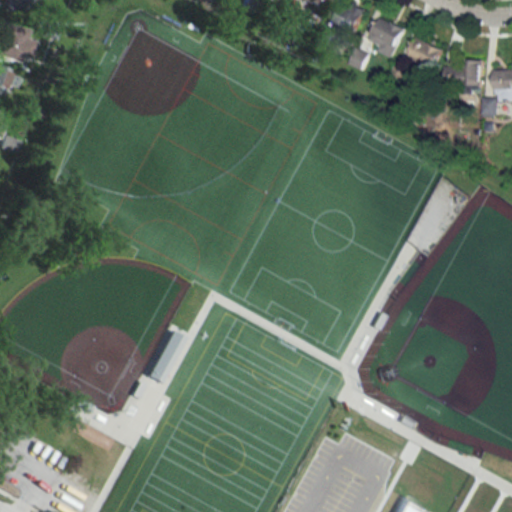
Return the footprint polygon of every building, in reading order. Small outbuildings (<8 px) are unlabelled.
[(0,0),(3,12),(35,4),(34,0),(0,0)] [(299,0),(323,9),(326,0),(299,0)] [(345,0),(335,21),(356,31),(366,9),(346,0),(345,0)] [(391,56),(405,29),(381,16),(367,44),(391,56)] [(0,58),(17,59),(19,26),(0,25),(0,58)] [(409,56),(416,60),(414,65),(431,73),(442,48),(418,37),(409,56)] [(367,58),(358,53),(353,64),(362,69),(367,58)] [(483,60),(447,59),(446,86),(482,87),(483,60)] [(511,65),(495,66),(495,97),(484,97),(484,113),(497,113),(496,101),(511,100),(511,65)] [(0,98),(0,99),(9,70),(0,67),(0,98)] [(0,137),(0,139),(0,150),(12,154),(15,139),(0,135),(0,126),(1,124),(0,123),(0,137)] [(45,274),(60,282),(46,308),(63,317),(82,279),(50,263),(45,274)]
